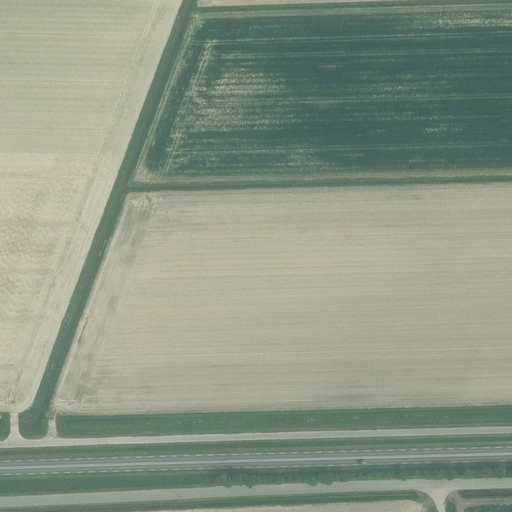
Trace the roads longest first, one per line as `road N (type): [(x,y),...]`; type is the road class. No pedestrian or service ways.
road 1 (primary): [(511,452),(0,468)]
road 2 (unclassified): [(511,430),(0,444)]
road 3 (unclassified): [(0,502),(435,485)]
